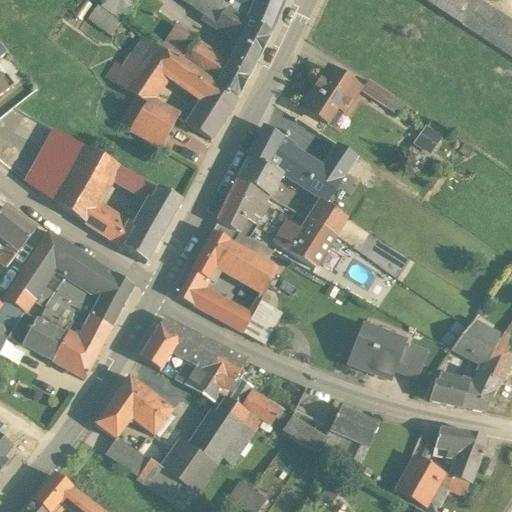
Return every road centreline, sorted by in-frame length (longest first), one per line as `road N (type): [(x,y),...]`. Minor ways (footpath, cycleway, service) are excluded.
road 1 (residential): [(511,428),(382,401),(251,347),(157,290)]
road 2 (tertiary): [(305,0),(157,290)]
road 3 (tertiary): [(157,290),(91,399),(0,511)]
road 4 (residential): [(157,290),(0,171)]
